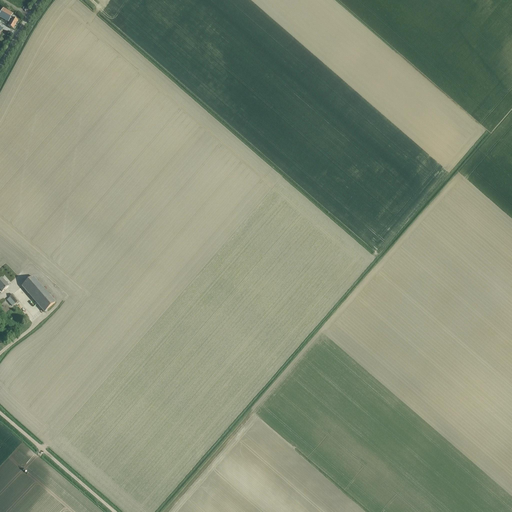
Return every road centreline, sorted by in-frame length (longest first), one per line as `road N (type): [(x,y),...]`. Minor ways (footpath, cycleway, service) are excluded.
road 1 (track): [(0,356),(61,299),(32,272),(4,296)]
road 2 (track): [(0,412),(114,511)]
